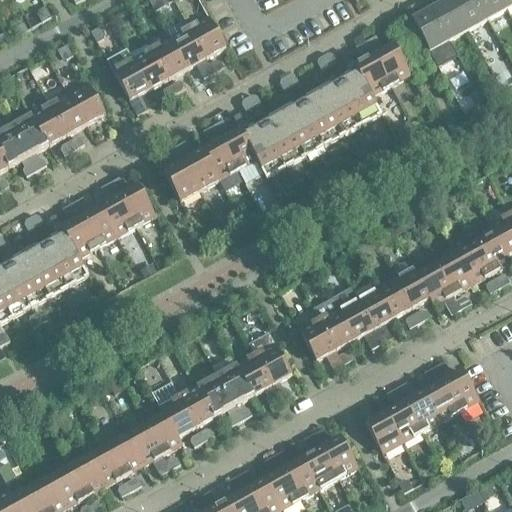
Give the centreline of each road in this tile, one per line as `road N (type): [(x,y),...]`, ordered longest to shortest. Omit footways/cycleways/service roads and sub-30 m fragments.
road 1 (residential): [(116,0),(0,65)]
road 2 (residential): [(405,511),(511,453)]
